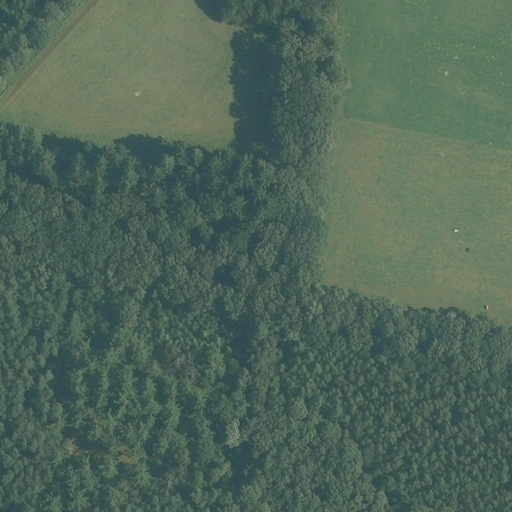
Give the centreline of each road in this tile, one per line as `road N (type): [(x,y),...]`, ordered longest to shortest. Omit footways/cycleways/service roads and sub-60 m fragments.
road 1 (track): [(511,346),(268,295)]
road 2 (track): [(85,255),(268,295)]
